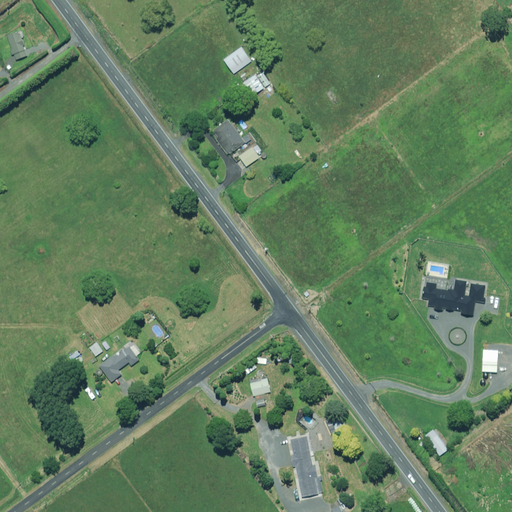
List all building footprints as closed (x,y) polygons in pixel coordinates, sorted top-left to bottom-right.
[(29,56),(21,31),(8,35),(13,49),(11,50),(13,55),(15,55),(17,60),(29,56)] [(253,62),(243,48),(225,60),(235,74),(253,62)] [(256,75),(245,83),(254,96),(265,89),(256,75)] [(245,168),(261,156),(255,147),(242,156),(237,150),(246,143),(229,120),(212,132),(235,165),(240,161),(245,168)] [(511,351),(511,354),(511,353),(511,333),(503,333),(503,328),(503,326),(503,325),(494,325),(493,344),(493,346),(493,347),(493,350),(505,351),(511,351)] [(111,348),(107,341),(103,344),(107,351),(111,348)] [(104,352),(98,343),(91,348),(97,357),(104,352)] [(142,353),(137,346),(132,349),(130,346),(101,367),(112,383),(123,375),(120,370),(130,363),(132,366),(138,362),(135,358),(142,353)] [(496,351),(484,351),(484,371),(496,371),(496,351)] [(269,379),(251,383),(254,397),(256,397),(257,402),(267,400),(266,394),(272,392),(269,379)] [(340,417),(326,420),(329,435),(343,432),(340,417)] [(449,450),(434,430),(426,437),(441,457),(449,450)] [(308,438),(291,441),(294,455),(292,456),(294,468),(296,467),(303,498),(320,494),(324,494),(321,478),(319,478),(316,465),(313,465),(308,438)]
